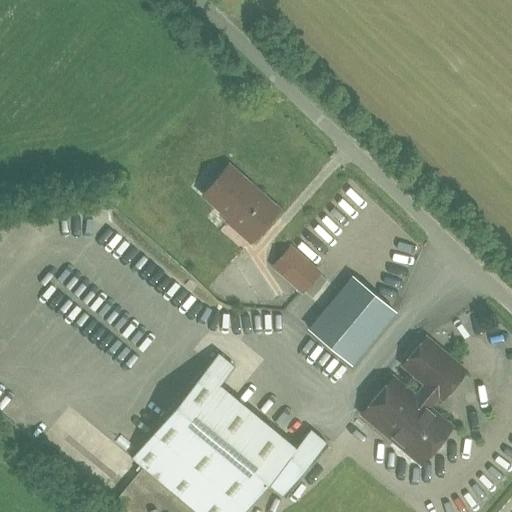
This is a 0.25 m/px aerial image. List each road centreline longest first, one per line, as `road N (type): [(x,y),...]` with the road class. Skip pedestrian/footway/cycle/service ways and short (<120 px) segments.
road 1 (unclassified): [(511,313),(173,0)]
road 2 (unknown): [(454,260),(389,341),(360,359),(328,364),(302,365),(254,330),(182,298)]
